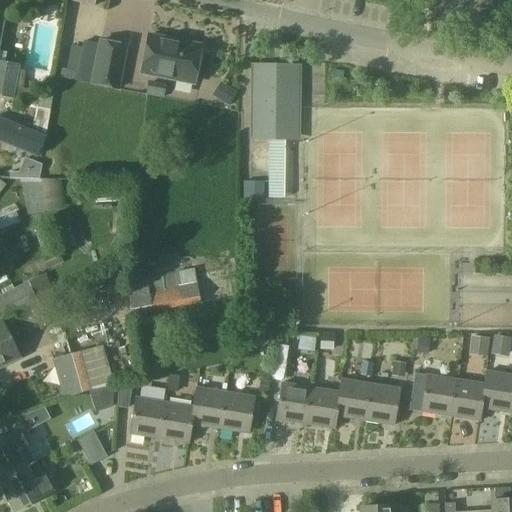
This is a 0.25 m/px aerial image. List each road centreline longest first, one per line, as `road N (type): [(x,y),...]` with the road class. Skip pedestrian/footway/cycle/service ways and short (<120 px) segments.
road 1 (residential): [(93,511),(211,483),(511,462)]
road 2 (residential): [(511,65),(182,0)]
